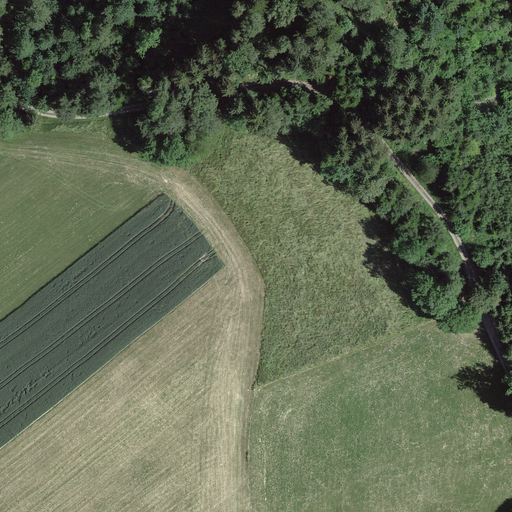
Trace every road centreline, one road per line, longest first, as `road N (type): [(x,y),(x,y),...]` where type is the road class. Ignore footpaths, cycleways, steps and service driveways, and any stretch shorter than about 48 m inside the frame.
road 1 (track): [(0,102),(31,112),(94,113),(260,84),(308,87),(346,102),(445,225),(511,381)]
road 2 (track): [(0,48),(56,43),(148,0)]
